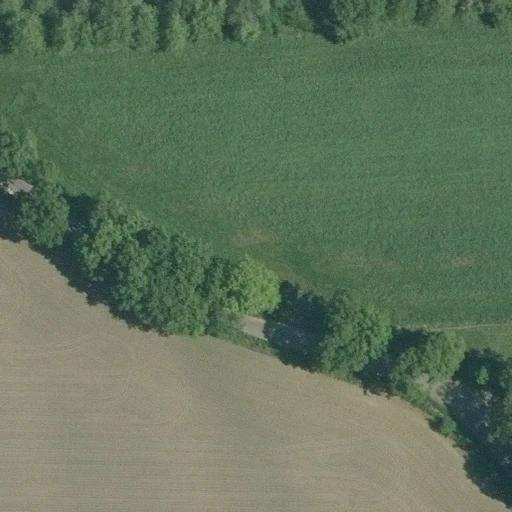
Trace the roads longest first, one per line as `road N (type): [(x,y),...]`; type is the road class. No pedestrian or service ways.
road 1 (unclassified): [(370,367),(247,334),(128,274),(0,179)]
road 2 (unclassified): [(499,511),(370,367)]
road 3 (unclassified): [(511,411),(370,367)]
